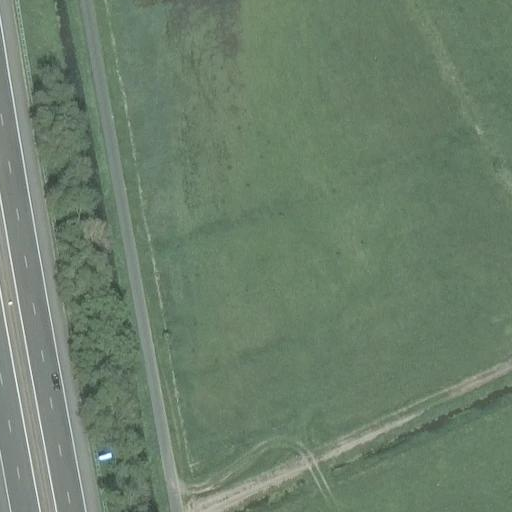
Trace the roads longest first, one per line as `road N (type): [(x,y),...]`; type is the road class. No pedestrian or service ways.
road 1 (unclassified): [(87,0),(177,511)]
road 2 (motorway): [(72,511),(0,66)]
road 3 (motorway): [(0,349),(27,511)]
